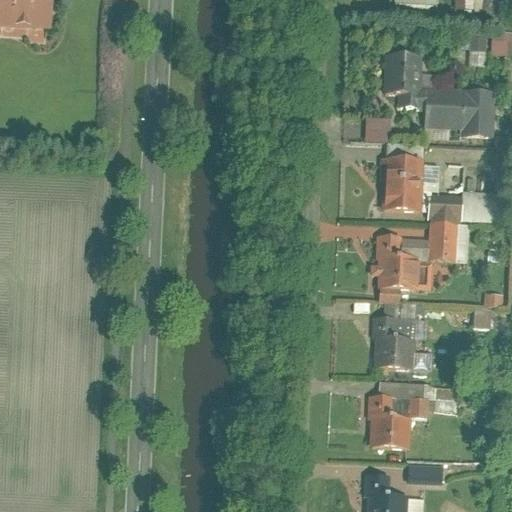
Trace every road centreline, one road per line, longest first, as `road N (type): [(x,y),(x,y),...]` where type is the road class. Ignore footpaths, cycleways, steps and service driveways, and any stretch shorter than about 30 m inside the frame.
road 1 (tertiary): [(135,511),(159,0)]
road 2 (unclassified): [(301,511),(324,0)]
